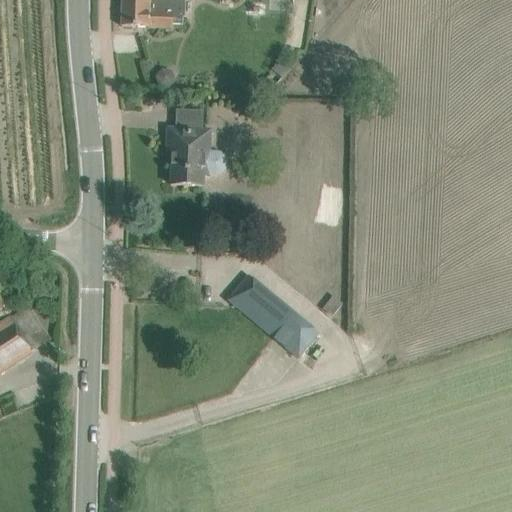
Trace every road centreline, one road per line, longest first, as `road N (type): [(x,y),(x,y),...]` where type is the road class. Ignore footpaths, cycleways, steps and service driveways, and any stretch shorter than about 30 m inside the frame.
road 1 (tertiary): [(91,246),(85,511)]
road 2 (tertiary): [(80,0),(91,246)]
